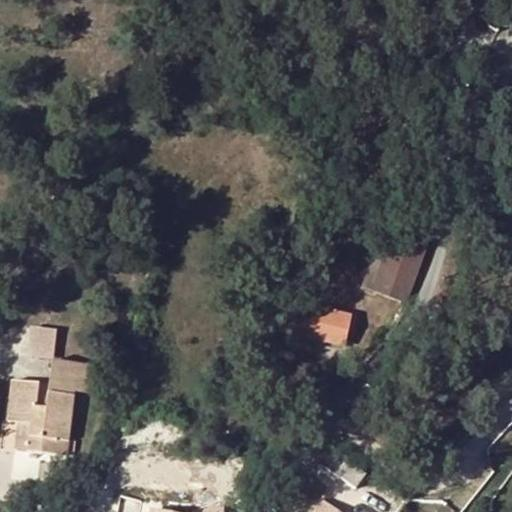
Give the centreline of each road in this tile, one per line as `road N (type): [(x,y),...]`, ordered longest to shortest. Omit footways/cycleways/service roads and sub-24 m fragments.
road 1 (unclassified): [(267,511),(328,417),(419,304),(433,273),(448,205),(468,0)]
road 2 (unknown): [(328,417),(387,467),(446,477),(461,471),(511,414)]
